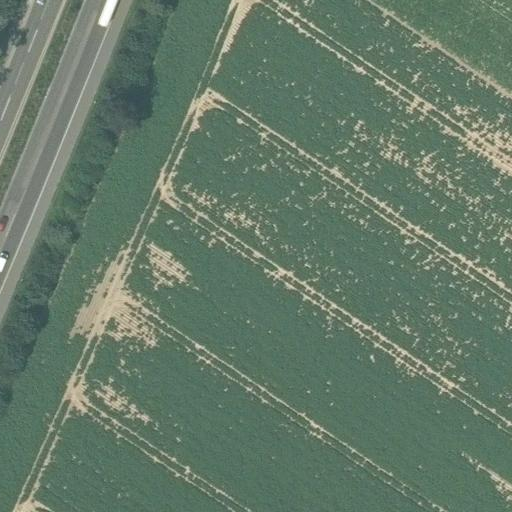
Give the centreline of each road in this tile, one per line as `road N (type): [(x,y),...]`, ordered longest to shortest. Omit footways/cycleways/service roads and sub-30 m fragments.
road 1 (motorway): [(0,253),(96,0)]
road 2 (motorway): [(49,0),(0,129)]
